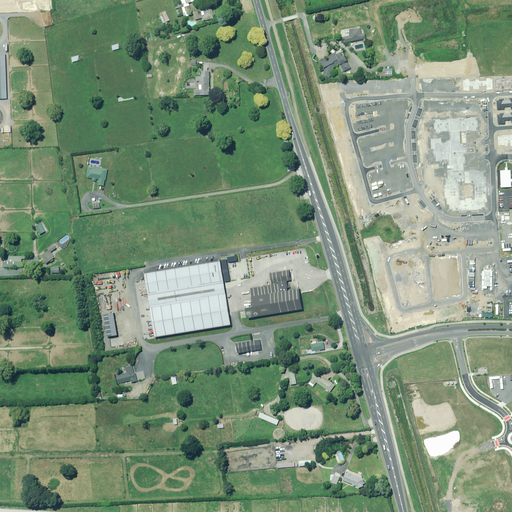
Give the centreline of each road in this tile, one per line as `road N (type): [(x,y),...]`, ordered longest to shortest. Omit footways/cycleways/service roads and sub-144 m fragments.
road 1 (secondary): [(357,350),(292,126)]
road 2 (secondary): [(292,126),(355,313)]
road 3 (secondary): [(402,511),(359,357)]
road 4 (secondary): [(372,373),(405,511)]
road 5 (secondary): [(292,126),(256,0)]
